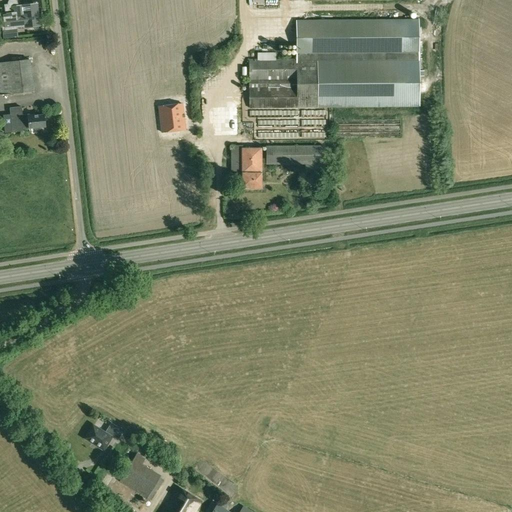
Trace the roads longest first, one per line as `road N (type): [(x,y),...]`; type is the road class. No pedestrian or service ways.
road 1 (primary): [(86,265),(511,200)]
road 2 (track): [(0,395),(109,511)]
road 3 (unclassified): [(86,265),(74,303),(0,347)]
